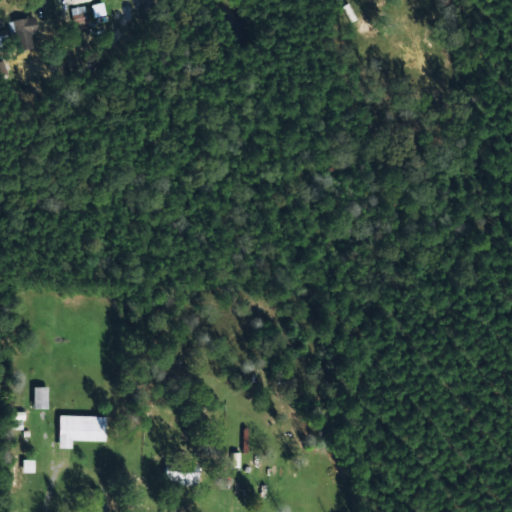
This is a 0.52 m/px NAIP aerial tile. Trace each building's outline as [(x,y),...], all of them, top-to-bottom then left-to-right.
[(417,17),(416,0),(386,0),(387,17),(417,17)] [(73,30),(87,27),(83,7),(69,10),(73,30)] [(28,35),(35,34),(32,18),(8,22),(13,52),(30,49),(28,35)] [(69,442),(102,443),(103,418),(55,417),(55,449),(69,450),(69,442)] [(20,454),(9,454),(9,490),(19,490),(19,473),(30,473),(30,462),(20,462),(20,454)] [(195,487),(196,465),(162,464),(161,485),(195,487)] [(256,498),(303,498),(303,489),(256,489),(256,498)]
